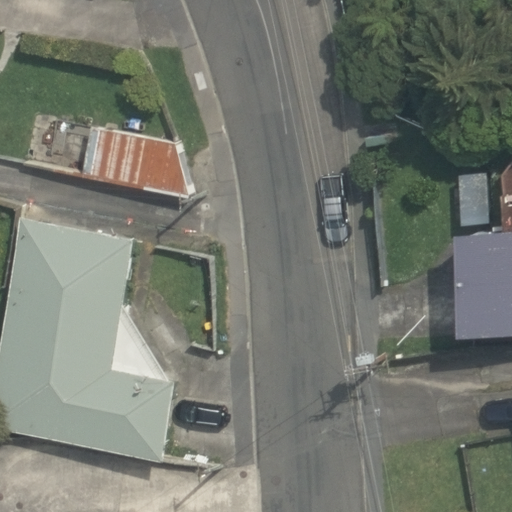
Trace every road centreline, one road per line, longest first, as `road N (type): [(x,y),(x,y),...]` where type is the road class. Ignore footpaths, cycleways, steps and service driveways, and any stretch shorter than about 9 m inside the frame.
road 1 (residential): [(258,0),(304,233),(320,499)]
road 2 (residential): [(320,499),(251,508),(20,499),(18,511)]
